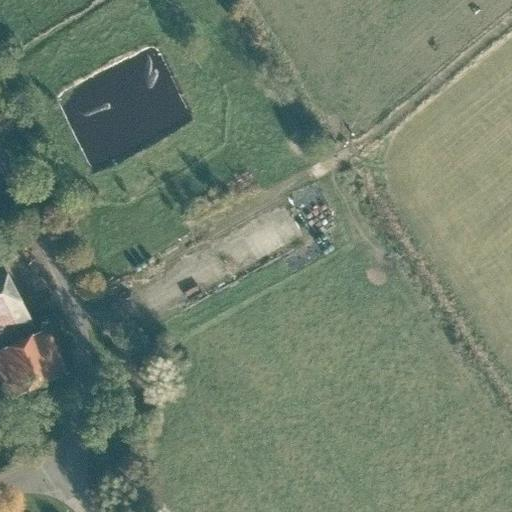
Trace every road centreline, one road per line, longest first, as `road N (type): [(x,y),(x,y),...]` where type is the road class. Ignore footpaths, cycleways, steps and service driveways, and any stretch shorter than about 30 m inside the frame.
road 1 (residential): [(59,460),(80,413),(81,341),(55,254),(0,148)]
road 2 (track): [(332,163),(511,25)]
